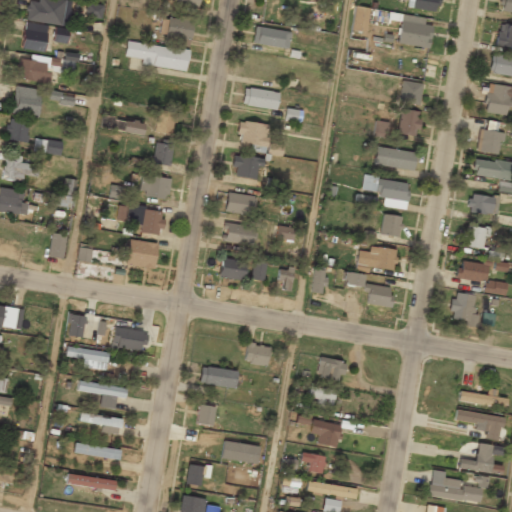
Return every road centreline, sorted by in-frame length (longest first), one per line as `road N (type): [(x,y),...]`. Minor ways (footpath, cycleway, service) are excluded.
road 1 (residential): [(0,274),(511,358)]
road 2 (residential): [(146,511),(229,0)]
road 3 (residential): [(388,511),(469,0)]
